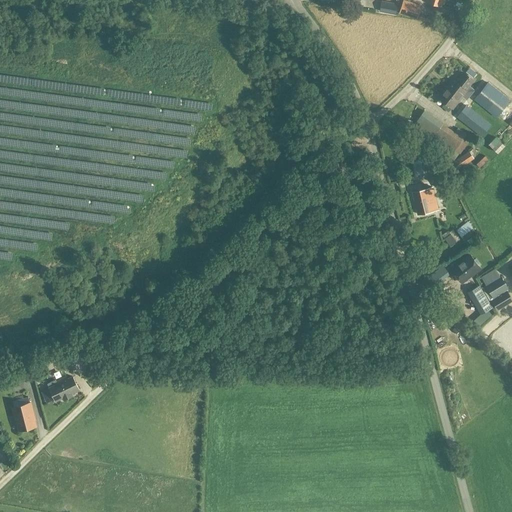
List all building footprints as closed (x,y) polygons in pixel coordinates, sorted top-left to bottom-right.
[(406,0),(403,0),(399,12),(416,18),(421,5),(406,0)] [(396,15),(398,5),(382,2),(380,12),(396,15)] [(457,83),(454,80),(440,97),(454,108),(467,91),(467,90),(475,81),(465,73),(457,83)] [(475,100),(497,117),(510,100),(488,83),(475,100)] [(482,115),(466,103),(455,117),(471,129),(482,115)] [(468,143),(425,112),(414,128),(439,145),(436,149),(454,161),(459,154),(460,154),(468,143)] [(494,134),(487,143),(499,152),(505,144),(494,134)] [(455,172),(475,158),(470,151),(450,164),(455,172)] [(485,156),(477,164),(480,168),(489,160),(485,156)] [(412,162),(414,176),(423,174),(421,161),(412,162)] [(445,171),(431,175),(433,182),(435,182),(437,188),(449,185),(445,171)] [(439,209),(434,188),(413,193),(418,214),(439,209)] [(468,221),(456,231),(466,243),(468,241),(474,236),(477,233),(468,221)] [(443,238),(450,246),(459,238),(452,230),(443,238)] [(462,284),(482,269),(471,254),(451,269),(462,284)] [(501,277),(486,286),(493,298),(508,289),(501,277)] [(483,314),(493,308),(480,287),(470,293),(483,314)] [(511,300),(511,298),(508,292),(493,302),(498,310),(511,300)] [(69,366),(88,357),(81,343),(62,352),(69,366)] [(56,380),(47,384),(56,401),(64,397),(65,399),(72,396),(71,394),(79,390),(73,377),(68,379),(67,376),(56,381),(56,380)] [(13,407),(14,409),(13,410),(14,416),(15,415),(19,431),(36,427),(33,415),(34,414),(31,403),(13,407)]
